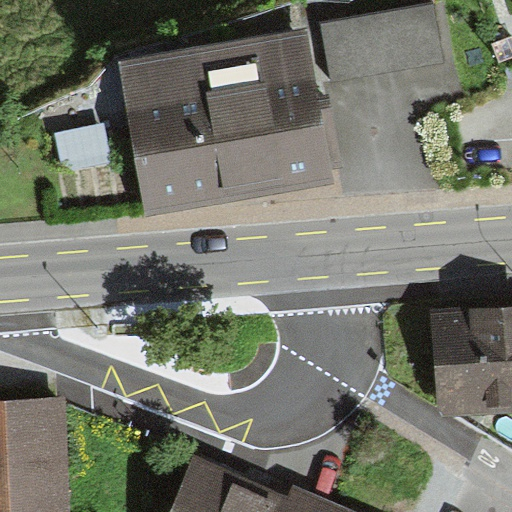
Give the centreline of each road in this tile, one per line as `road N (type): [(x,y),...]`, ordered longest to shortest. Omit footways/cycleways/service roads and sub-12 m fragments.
road 1 (primary): [(318,255),(0,279)]
road 2 (primary): [(511,240),(318,255)]
road 3 (residential): [(374,392),(511,476)]
road 4 (residential): [(374,392),(335,348),(318,255)]
